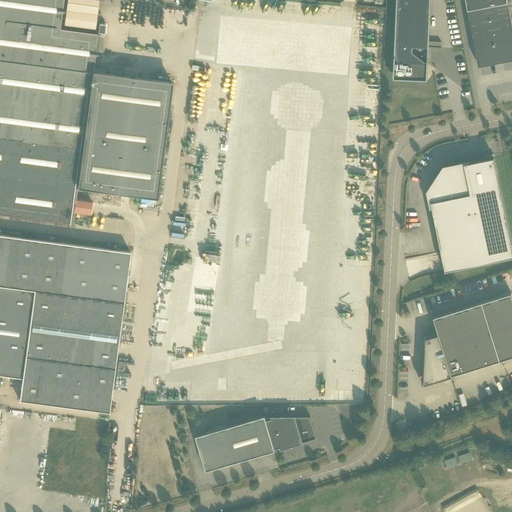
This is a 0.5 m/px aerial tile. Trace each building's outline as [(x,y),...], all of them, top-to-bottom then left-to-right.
[(59,29),(63,0),(0,0),(0,214),(72,224),(74,212),(90,215),(92,202),(76,200),(77,188),(156,198),(171,83),(92,72),(98,34),(59,29)] [(396,0),(394,73),(394,79),(427,80),(430,0),(396,0)] [(466,0),(478,65),(479,66),(511,59),(511,25),(507,0),(466,0)] [(511,257),(511,244),(494,158),(444,168),(429,192),(439,242),(446,271),(511,257)] [(0,375),(22,378),(19,401),(109,413),(130,252),(0,235),(0,375)] [(434,382),(511,358),(511,296),(511,293),(434,317),(439,335),(426,339),(424,374),(419,375),(423,387),(435,383),(434,382)] [(196,437),(206,471),(275,451),(274,449),(266,421),(263,420),(265,416),(196,437)] [(59,427),(75,429),(76,419),(60,417),(59,427)] [(266,421),(274,449),(280,447),(281,449),(286,448),(277,417),(272,417),(269,423),(266,421)] [(277,417),(286,448),(291,446),(290,443),(309,441),(317,439),(310,417),(277,417)] [(447,467),(471,459),(469,452),(445,460),(447,467)] [(85,505),(86,494),(43,491),(42,502),(85,505)]
